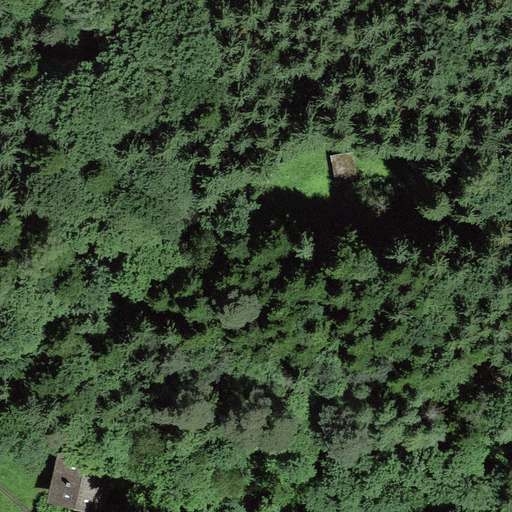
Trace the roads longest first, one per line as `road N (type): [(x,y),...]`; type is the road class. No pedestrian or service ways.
road 1 (track): [(511,433),(197,446),(83,435),(0,410)]
road 2 (track): [(511,206),(346,213)]
